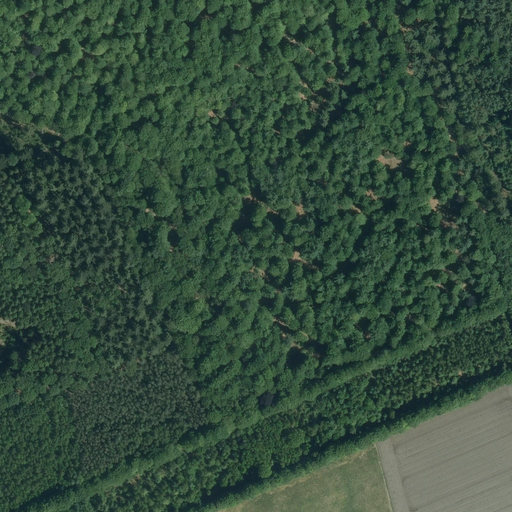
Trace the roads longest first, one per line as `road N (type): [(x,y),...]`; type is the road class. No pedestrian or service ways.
road 1 (track): [(378,0),(84,143),(213,425)]
road 2 (track): [(490,234),(437,327),(186,437)]
road 3 (track): [(490,234),(432,0)]
road 4 (track): [(0,181),(84,143),(119,0)]
